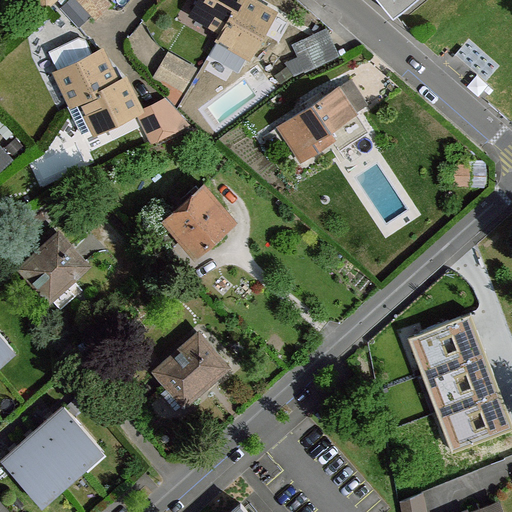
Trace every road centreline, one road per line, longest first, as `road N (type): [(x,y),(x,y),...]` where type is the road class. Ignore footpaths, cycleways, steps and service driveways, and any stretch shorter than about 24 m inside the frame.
road 1 (residential): [(147,511),(511,188)]
road 2 (residential): [(511,145),(344,0)]
